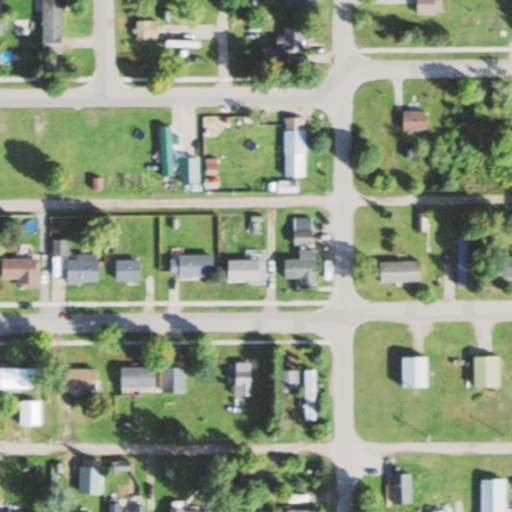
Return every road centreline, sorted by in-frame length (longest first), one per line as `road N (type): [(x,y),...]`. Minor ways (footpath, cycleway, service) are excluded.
road 1 (residential): [(511,69),(367,71),(310,97),(0,97)]
road 2 (residential): [(511,308),(367,311),(311,323),(0,323)]
road 3 (residential): [(342,511),(339,0)]
